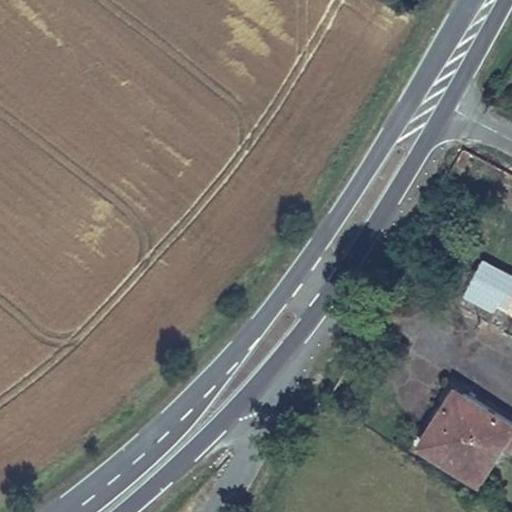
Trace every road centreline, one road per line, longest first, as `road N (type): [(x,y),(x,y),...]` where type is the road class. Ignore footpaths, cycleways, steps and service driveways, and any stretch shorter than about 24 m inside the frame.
road 1 (primary): [(466,0),(300,273),(242,344),(55,511)]
road 2 (primary): [(120,511),(187,454),(309,320),(447,105)]
